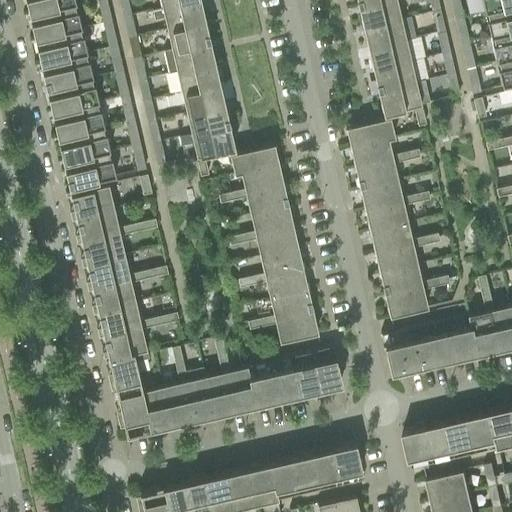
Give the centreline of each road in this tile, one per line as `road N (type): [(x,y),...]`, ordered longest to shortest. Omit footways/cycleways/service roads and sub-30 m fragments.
road 1 (residential): [(0,26),(107,476)]
road 2 (residential): [(388,413),(289,0)]
road 3 (residential): [(107,476),(388,413)]
road 4 (residential): [(388,413),(511,384)]
